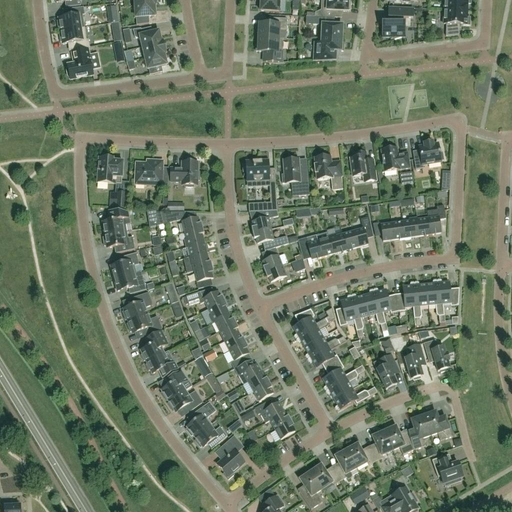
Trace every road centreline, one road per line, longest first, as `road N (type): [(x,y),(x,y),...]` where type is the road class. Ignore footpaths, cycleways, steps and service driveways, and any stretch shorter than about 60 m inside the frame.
road 1 (residential): [(226,144),(450,119),(460,128),(452,256),(352,275),(258,309)]
road 2 (residential): [(226,505),(182,458),(127,374),(89,264),(78,173),(79,149),(91,138),(226,144)]
road 3 (residential): [(37,0),(55,93),(202,78)]
road 4 (residential): [(487,0),(486,33),(477,45),(379,57),(368,45),(374,0)]
road 5 (residential): [(327,432),(445,385),(471,462)]
road 6 (residential): [(258,309),(234,238),(226,144)]
road 7 (secondary): [(87,511),(0,368)]
road 8 (residential): [(327,432),(258,309)]
road 9 (residential): [(499,267),(498,342),(511,402)]
road 10 (residential): [(511,137),(505,138),(499,267)]
road 11 (residential): [(226,505),(327,432)]
